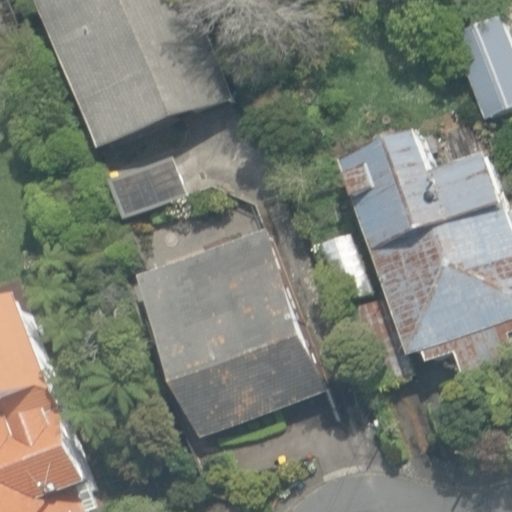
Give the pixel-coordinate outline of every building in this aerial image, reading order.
[(52,0),(110,152),(243,102),(205,0),(52,0)] [(491,125),(511,117),(511,29),(509,23),(460,41),(491,125)] [(355,312),(382,390),(423,376),(419,362),(432,357),(436,367),(463,358),(470,380),(511,365),(511,195),(499,158),(442,178),(429,139),(350,166),(395,298),(355,312)] [(120,181),(135,222),(199,199),(183,157),(120,181)] [(151,277),(212,440),(338,393),(278,230),(151,277)] [(0,511),(96,511),(89,491),(103,486),(35,298),(0,310),(0,511)]
